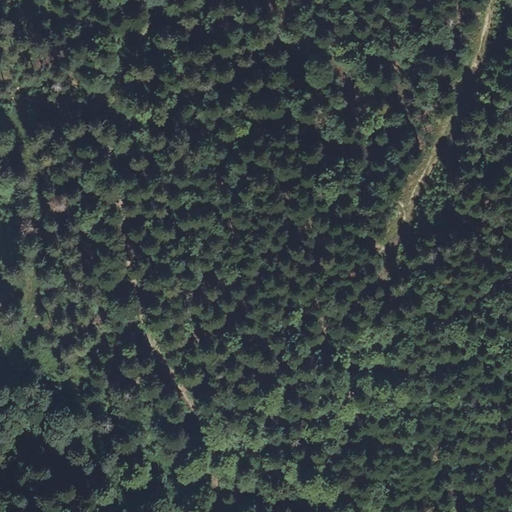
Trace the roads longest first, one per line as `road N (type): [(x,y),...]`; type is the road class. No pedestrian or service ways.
road 1 (track): [(207,511),(206,441),(145,324),(128,240),(120,109),(164,0)]
road 2 (track): [(491,0),(394,222)]
